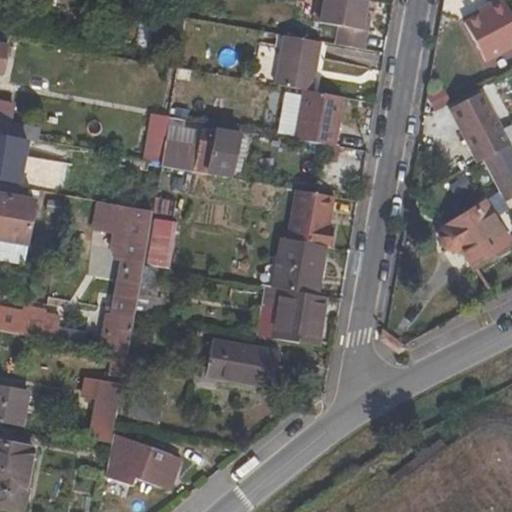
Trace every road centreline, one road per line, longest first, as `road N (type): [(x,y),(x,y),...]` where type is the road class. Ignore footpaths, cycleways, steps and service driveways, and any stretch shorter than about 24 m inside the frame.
road 1 (residential): [(360,411),(359,325),(420,0)]
road 2 (residential): [(511,331),(360,411)]
road 3 (residential): [(360,411),(229,511)]
